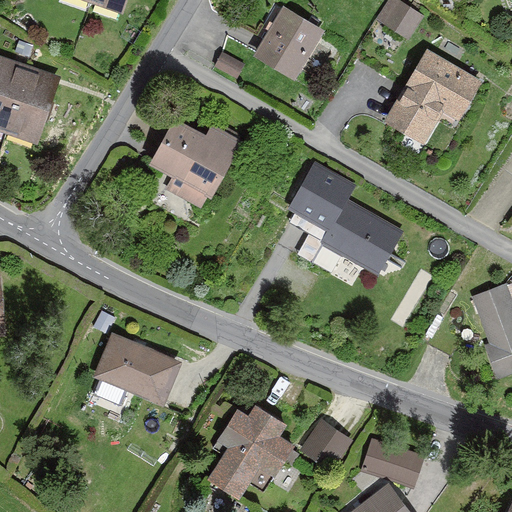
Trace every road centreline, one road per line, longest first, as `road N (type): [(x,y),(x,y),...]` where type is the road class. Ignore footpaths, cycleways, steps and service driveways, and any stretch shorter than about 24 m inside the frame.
road 1 (residential): [(511,436),(206,320),(40,241)]
road 2 (residential): [(159,53),(511,253)]
road 3 (residential): [(40,241),(159,53)]
